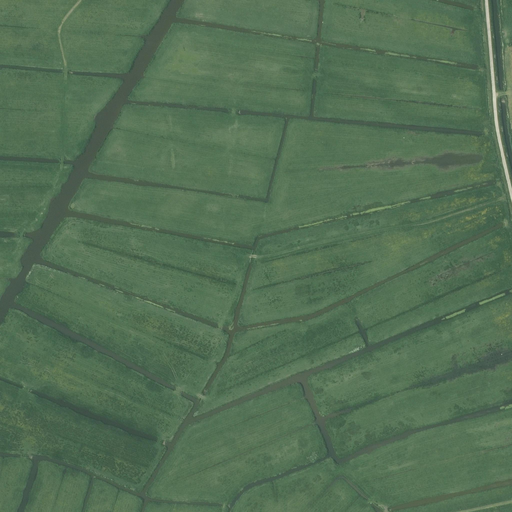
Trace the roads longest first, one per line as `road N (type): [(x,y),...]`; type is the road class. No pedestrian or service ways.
road 1 (track): [(183,384),(215,338),(247,256),(407,227),(511,195)]
road 2 (track): [(80,0),(59,27),(66,65),(62,169),(20,241),(0,254)]
road 3 (unclassified): [(511,194),(497,128),(486,0)]
